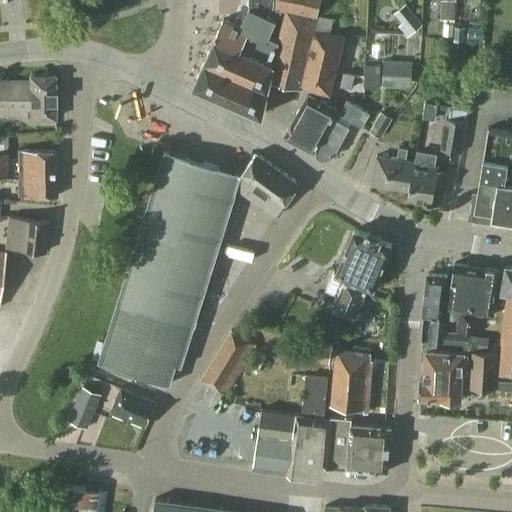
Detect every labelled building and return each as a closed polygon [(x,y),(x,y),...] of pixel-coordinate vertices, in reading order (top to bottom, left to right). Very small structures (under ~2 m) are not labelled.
[(264,114),(272,80),(280,40),(269,35),(275,19),(272,18),(274,0),(248,0),(249,8),(242,26),(224,18),(196,84),(264,114)] [(287,10),(280,40),(272,80),(331,94),(345,35),(331,31),(335,17),(318,13),(321,0),(277,0),(277,6),(287,10)] [(417,19),(405,4),(394,12),(406,28),(417,19)] [(453,23),(444,23),(443,35),(453,35),(453,23)] [(465,27),(455,26),(454,39),(464,39),(465,27)] [(484,29),(468,27),(467,38),(483,40),(484,29)] [(411,85),(412,62),(384,60),(382,84),(411,85)] [(380,87),(380,64),(365,64),(364,87),(380,87)] [(355,73),(343,71),(340,85),(352,88),(355,73)] [(31,118),(55,118),(54,74),(29,75),(30,80),(0,81),(0,108),(30,108),(31,118)] [(316,150),(317,146),(335,115),(339,107),(308,93),(286,134),(316,150)] [(338,117),(335,115),(317,146),(321,154),(326,156),(333,156),(353,120),(363,125),(370,111),(349,102),(348,105),(345,103),(338,117)] [(461,153),(467,110),(448,108),(447,118),(445,117),(440,150),(461,153)] [(392,119),(381,112),(370,130),(381,137),(392,119)] [(474,212),(511,218),(511,130),(488,126),(474,212)] [(377,155),(372,184),(409,190),(410,190),(415,166),(416,161),(411,160),(407,160),(409,148),(399,146),(397,158),(377,155)] [(171,382),(177,363),(182,365),(230,209),(236,192),(237,188),(275,215),(299,181),(256,150),(241,172),(164,149),(134,246),(126,243),(121,260),(129,262),(99,360),(171,382)] [(17,150),(17,173),(30,174),(30,176),(55,176),(55,150),(17,150)] [(409,190),(407,197),(433,201),(435,186),(443,187),(446,171),(437,170),(438,165),(435,164),(437,155),(418,152),(416,161),(415,166),(410,190),(409,190)] [(55,196),(55,176),(30,176),(30,174),(17,173),(17,196),(55,196)] [(48,219),(9,214),(5,246),(44,251),(48,219)] [(354,229),(336,272),(333,270),(325,289),(339,295),(334,309),(354,317),(367,286),(372,288),(391,244),(354,229)] [(457,329),(467,331),(477,265),(454,262),(447,307),(460,309),(457,329)] [(500,269),(477,265),(467,331),(476,332),(479,312),(493,314),(500,269)] [(511,373),(511,266),(507,266),(503,292),(510,293),(498,372),(511,373)] [(437,344),(447,276),(427,273),(421,316),(430,317),(427,343),(437,344)] [(226,392),(255,343),(231,329),(202,378),(226,392)] [(467,345),(468,332),(443,330),(442,343),(467,345)] [(488,348),(489,336),(468,334),(467,346),(488,348)] [(371,352),(332,348),(332,343),(305,337),(301,356),(335,363),(331,403),(350,405),(350,408),(364,410),(363,415),(391,417),(397,361),(370,358),(371,352)] [(497,388),(497,377),(498,353),(427,348),(425,375),(420,375),(419,395),(445,397),(445,399),(459,400),(459,398),(462,398),(463,386),(497,388)] [(349,467),(352,423),(352,416),(331,414),(331,416),(325,415),(329,376),(306,373),(302,412),(262,407),(253,467),(319,477),(330,464),(346,466),(349,467)] [(102,394),(82,385),(68,419),(87,428),(102,394)] [(146,424),(157,400),(121,385),(111,409),(146,424)] [(390,425),(352,423),(349,467),(388,469),(390,425)] [(225,442),(223,462),(249,465),(251,445),(225,442)] [(105,511),(109,489),(65,483),(60,511),(105,511)] [(265,511),(156,497),(153,511),(265,511)] [(325,505),(324,511),(389,511),(390,504),(365,503),(365,507),(325,505)]
